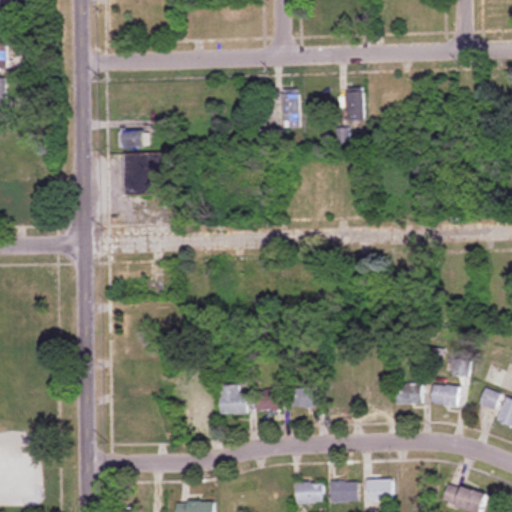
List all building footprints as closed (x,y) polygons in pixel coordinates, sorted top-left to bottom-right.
[(0,34),(9,34),(9,8),(0,8),(0,34)] [(0,69),(9,69),(9,43),(0,42),(0,69)] [(9,78),(0,77),(0,105),(9,105),(9,78)] [(349,90),(349,120),(366,120),(366,90),(349,90)] [(284,93),(284,128),(302,128),(302,93),(284,93)] [(9,113),(0,112),(0,138),(9,138),(9,113)] [(257,146),(273,146),(273,130),(257,130),(257,146)] [(147,131),(122,131),(122,149),(147,149),(147,131)] [(127,154),(127,196),(180,195),(179,153),(127,154)] [(0,208),(15,208),(15,189),(0,188),(0,208)] [(403,268),(405,299),(421,298),(419,267),(403,268)] [(166,280),(128,280),(128,299),(166,299),(166,280)] [(150,315),(129,315),(129,334),(150,334),(150,315)] [(130,360),(158,360),(158,342),(130,342),(130,360)] [(471,360),(456,361),(456,377),(472,376),(471,360)] [(364,405),(390,405),(390,384),(364,384),(364,405)] [(399,384),(399,404),(426,404),(426,384),(399,384)] [(242,385),(223,385),(223,414),(251,414),(250,393),(242,393),(242,385)] [(462,406),(462,385),(435,385),(435,406),(462,406)] [(355,386),(330,386),(330,406),(355,406),(355,386)] [(295,408),(320,408),(320,387),(295,387),(295,408)] [(481,405),(498,411),(504,395),(487,388),(481,405)] [(285,410),(285,390),(259,390),(259,410),(285,410)] [(186,423),(212,423),(212,396),(195,396),(195,403),(186,403),(186,423)] [(500,421),(511,426),(511,398),(510,397),(500,421)] [(370,501),(396,501),(396,480),(370,480),(370,501)] [(405,500),(430,500),(430,480),(405,480),(405,500)] [(475,511),(484,511),(490,494),(451,482),(445,503),(475,511)] [(300,483),(300,504),(326,504),(326,483),(300,483)] [(334,503),(361,503),(361,483),(334,483),(334,503)] [(292,511),(292,489),(258,490),(258,511),(292,511)] [(225,499),(225,511),(252,511),(252,499),(225,499)] [(161,511),(161,501),(131,501),(131,511),(161,511)] [(216,511),(217,502),(179,502),(178,511),(216,511)]
